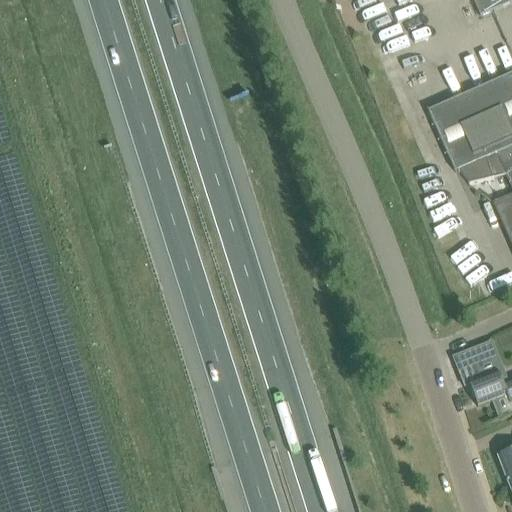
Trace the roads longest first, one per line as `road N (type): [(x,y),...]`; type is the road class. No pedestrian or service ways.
road 1 (motorway): [(104,0),(266,511)]
road 2 (motorway): [(323,511),(162,0)]
road 3 (residential): [(424,349),(289,0)]
road 4 (residential): [(478,511),(424,349)]
